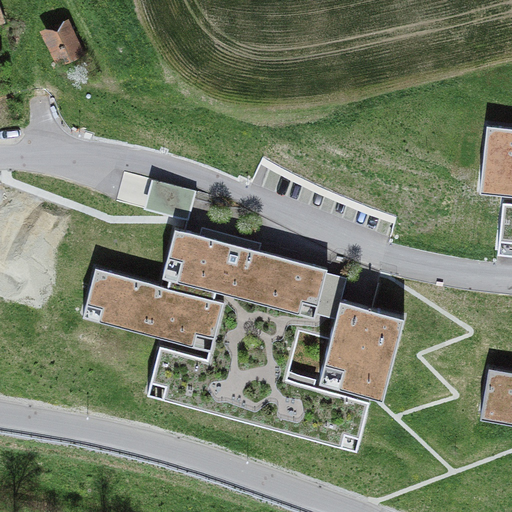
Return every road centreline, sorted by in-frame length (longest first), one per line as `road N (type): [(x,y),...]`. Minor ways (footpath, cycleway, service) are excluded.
road 1 (residential): [(0,155),(163,165),(389,257),(511,278)]
road 2 (residential): [(353,511),(220,461),(0,413)]
